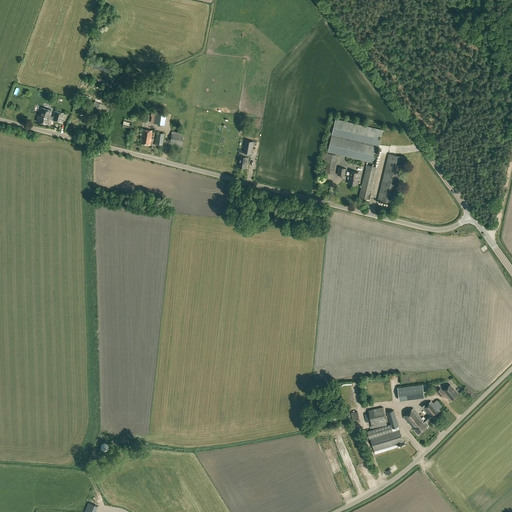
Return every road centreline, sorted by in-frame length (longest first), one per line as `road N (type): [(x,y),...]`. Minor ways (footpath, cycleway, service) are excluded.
road 1 (unclassified): [(472,216),(445,230),(426,229),(0,120)]
road 2 (tertiary): [(472,216),(318,0)]
road 3 (unclassified): [(336,511),(397,477),(511,368)]
